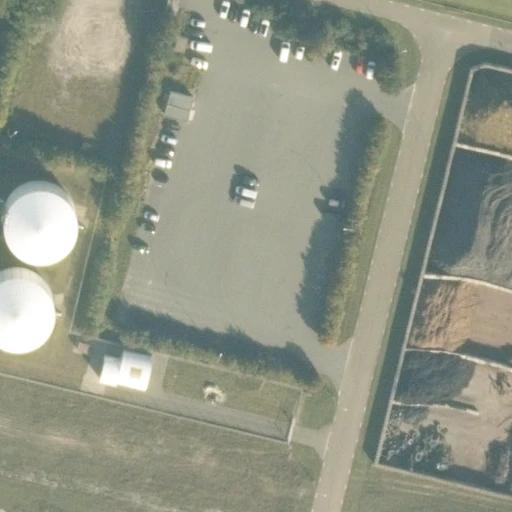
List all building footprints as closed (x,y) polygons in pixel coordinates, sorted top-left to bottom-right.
[(173,46),(183,48),(186,34),(176,32),(173,46)] [(193,96),(171,90),(170,90),(167,101),(190,108),(193,96)] [(187,119),(190,108),(167,101),(164,113),(166,113),(187,119)] [(15,184),(15,248),(86,248),(86,184),(15,184)] [(54,262),(0,277),(0,330),(4,343),(72,325),(54,262)] [(152,355),(123,348),(115,379),(144,386),(152,355)]
